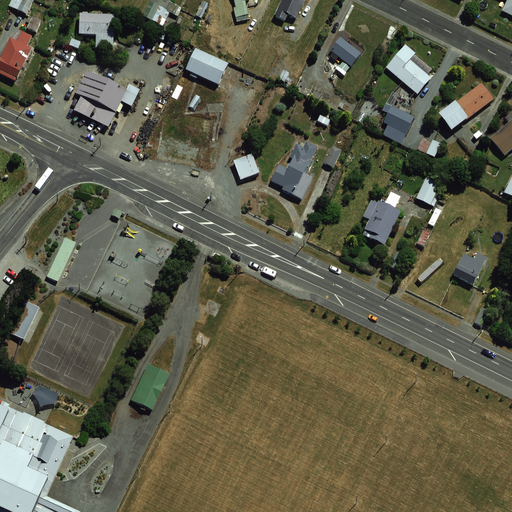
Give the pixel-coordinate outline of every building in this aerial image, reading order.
[(33,0),(11,0),(7,8),(24,19),(35,1),(33,0)] [(230,0),(235,25),(250,22),(248,6),(250,6),(248,0),(230,0)] [(289,22),(294,25),(307,2),(303,0),(281,0),(272,18),(287,26),(289,22)] [(511,0),(499,0),(505,3),(501,12),(511,17),(511,0)] [(178,20),(181,13),(168,6),(165,10),(151,3),(143,20),(162,30),(170,16),(178,20)] [(113,16),(79,15),(78,39),(93,40),(92,50),(112,50),(113,16)] [(30,22),(25,32),(34,36),(39,27),(30,22)] [(0,78),(17,86),(32,54),(25,51),(30,40),(19,35),(14,46),(7,43),(0,58),(0,78)] [(72,39),(68,45),(78,52),(82,46),(72,39)] [(337,71),(345,77),(365,50),(353,41),(349,47),(340,41),(329,55),(341,64),(337,71)] [(416,57),(404,47),(384,71),(418,99),(432,82),(410,63),(416,57)] [(197,52),(185,75),(218,91),(230,69),(197,52)] [(125,92),(86,71),(74,95),(80,99),(72,114),(106,133),(121,106),(131,112),(142,92),(128,85),(125,92)] [(284,85),(290,75),(283,72),(278,82),(284,85)] [(177,101),(183,88),(176,85),(170,98),(177,101)] [(495,102),(483,86),(453,108),(455,110),(439,122),(450,137),(469,123),(468,122),(495,102)] [(409,117),(412,110),(410,98),(398,92),(395,99),(390,96),(381,115),(388,118),(379,137),(401,148),(415,120),(409,117)] [(361,103),(352,121),(371,131),(380,113),(361,103)] [(165,115),(158,155),(188,160),(215,165),(219,142),(211,140),(216,117),(174,110),(172,116),(165,115)] [(511,152),(511,122),(489,142),(503,160),(511,152)] [(423,138),(415,153),(434,162),(442,147),(423,138)] [(300,206),(312,180),(305,177),(318,149),(302,141),(289,170),(279,165),(270,184),(283,191),(280,196),(300,206)] [(342,152),(332,147),(323,166),(333,171),(342,152)] [(253,157),(232,164),(239,186),(260,179),(253,157)] [(511,177),(503,196),(511,200),(511,177)] [(444,187),(426,178),(415,201),(433,210),(444,187)] [(384,251),(400,216),(395,214),(402,199),(386,192),(379,207),(370,203),(362,221),(368,224),(360,241),(384,251)] [(122,212),(115,208),(112,215),(119,219),(122,212)] [(431,235),(422,231),(415,245),(424,249),(431,235)] [(58,281),(76,243),(65,237),(47,276),(58,281)] [(423,251),(416,247),(410,257),(418,262),(423,251)] [(408,258),(397,253),(390,267),(401,273),(408,258)] [(486,264),(471,257),(469,263),(463,260),(454,281),(475,290),(486,264)] [(39,307),(26,302),(11,333),(24,338),(39,307)] [(169,374),(149,365),(133,400),(152,409),(169,374)] [(38,386),(33,399),(40,414),(56,409),(62,397),(38,386)] [(73,436),(0,404),(0,506),(12,511),(80,511),(46,497),(73,436)]
